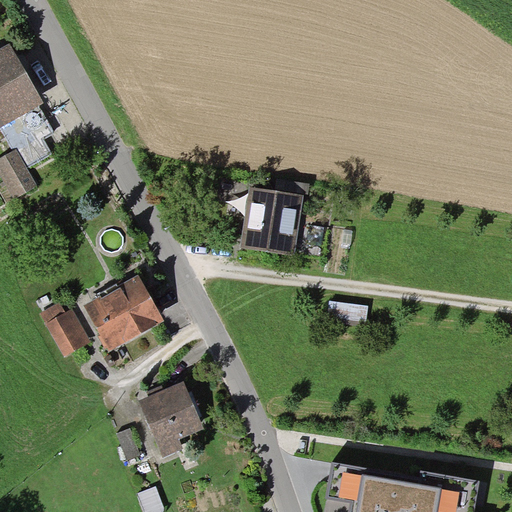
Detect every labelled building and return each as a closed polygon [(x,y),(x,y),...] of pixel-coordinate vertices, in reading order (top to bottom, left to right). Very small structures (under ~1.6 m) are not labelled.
[(0,130),(1,130),(39,107),(43,105),(10,47),(0,52),(0,130)] [(55,133),(39,107),(1,130),(14,152),(25,171),(51,155),(43,140),(55,133)] [(25,171),(14,152),(0,160),(0,170),(16,198),(36,187),(25,171)] [(250,188),(242,246),(294,253),(303,196),(250,188)] [(138,282),(88,308),(110,350),(160,323),(138,282)] [(368,308),(331,303),(329,322),(366,326),(368,308)] [(58,306),(40,316),(62,355),(86,341),(70,311),(62,315),(58,306)] [(184,386),(140,404),(163,459),(184,450),(179,439),(202,430),(184,386)] [(130,430),(117,435),(127,460),(140,455),(130,430)] [(434,511),(438,491),(365,479),(359,511),(434,511)] [(156,489),(139,495),(144,511),(160,511),(164,511),(156,489)]
